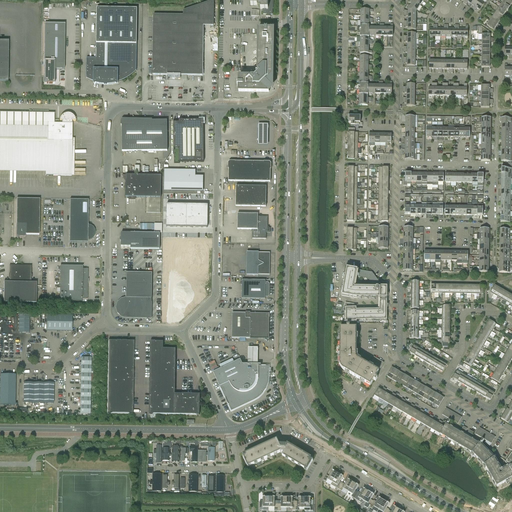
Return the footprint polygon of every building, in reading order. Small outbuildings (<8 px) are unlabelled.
[(250,0),(250,6),(255,6),(257,6),(257,7),(258,8),(260,8),(260,9),(263,9),(263,11),(263,15),(265,15),(267,15),(267,16),(267,17),(270,17),(270,15),(272,15),(272,0),(250,0)] [(410,6),(417,10),(420,6),(411,0),(409,0),(409,1),(412,3),(410,6)] [(479,0),(473,0),(471,4),(474,6),(472,9),(473,10),(480,0),(479,0)] [(480,0),(473,10),(475,11),(477,8),(480,11),(485,4),(480,0)] [(511,3),(506,0),(504,0),(502,3),(511,10),(511,9),(511,7),(510,6),(511,3)] [(167,75),(167,78),(170,78),(178,78),(181,78),(181,75),(203,76),(203,26),(213,26),(214,2),(214,1),(183,11),(183,15),(153,15),(153,75),(167,75)] [(502,3),(499,8),(506,13),(508,10),(511,12),(511,10),(502,3)] [(404,14),(416,14),(416,12),(417,10),(410,6),(408,9),(408,11),(404,11),(404,14)] [(136,71),(137,9),(97,8),(96,58),(87,58),(86,78),(87,78),(88,79),(90,80),(92,81),(93,81),(93,84),(97,85),(101,85),(104,86),(108,86),(112,85),(115,85),(119,84),(119,82),(121,81),(122,81),(124,80),(125,79),(126,79),(127,78),(131,76),(132,75),(133,73),(134,73),(136,71)] [(506,13),(499,8),(496,12),(506,19),(507,17),(504,15),(506,13)] [(496,12),(493,17),(500,21),(502,19),(504,21),(506,19),(496,12)] [(493,17),(490,21),(500,28),(501,26),(498,24),(500,21),(493,17)] [(496,28),(498,30),(500,28),(490,21),(486,26),(494,31),(496,28)] [(44,82),(47,82),(47,85),(54,85),(54,70),(64,70),(65,24),(44,24),(44,82)] [(251,77),(251,78),(239,78),(239,77),(239,78),(239,83),(237,83),(237,84),(238,84),(238,86),(237,86),(239,86),(239,87),(239,92),(269,93),(265,89),(268,86),(269,86),(269,87),(270,86),(271,86),(271,85),(270,85),(270,84),(269,84),(268,84),(266,82),(271,77),(272,76),(272,75),(272,73),(273,45),(273,30),(267,30),(267,28),(267,29),(265,29),(265,28),(264,28),(264,30),(258,30),(259,30),(259,34),(258,45),(257,73),(257,74),(258,75),(255,78),(254,77),(251,77)] [(0,81),(8,82),(8,76),(8,41),(0,41),(0,81)] [(71,176),(72,129),(72,121),(75,121),(75,120),(75,119),(74,118),(74,117),(73,116),(72,115),(71,115),(70,114),(69,114),(68,114),(67,114),(66,114),(65,114),(64,114),(63,115),(62,116),(61,117),(60,118),(60,119),(60,120),(59,120),(59,121),(60,121),(60,122),(59,122),(56,121),(56,120),(54,120),(54,114),(0,112),(0,169),(45,170),(45,176),(71,176)] [(360,117),(348,116),(348,123),(351,123),(351,126),(359,126),(362,126),(362,123),(360,123),(360,117)] [(167,121),(157,121),(152,121),(152,120),(139,120),(122,119),(121,121),(121,126),(122,126),(122,152),(123,152),(167,151),(167,121)] [(203,120),(173,121),(174,151),(174,163),(179,163),(179,162),(204,162),(203,120)] [(231,123),(231,134),(243,134),(243,123),(231,123)] [(268,123),(257,123),(257,144),(268,144),(268,123)] [(229,169),(228,181),(270,182),(271,170),(271,164),(270,162),(230,162),(228,163),(228,169),(229,169)] [(203,177),(195,177),(196,171),(164,170),(164,176),(164,191),(203,192),(203,177)] [(411,185),(411,182),(411,174),(405,173),(405,179),(403,179),(403,186),(407,186),(407,185),(411,185)] [(160,213),(161,198),(161,176),(122,175),(126,182),(125,197),(146,198),(146,213),(160,213)] [(236,187),(236,207),(266,207),(266,187),(236,187)] [(40,200),(16,199),(16,237),(25,237),(25,235),(39,235),(40,200)] [(88,225),(88,200),(70,200),(69,242),(87,243),(87,240),(90,240),(93,238),(95,236),(95,233),(95,230),(93,227),(91,225),(88,225)] [(208,205),(167,205),(166,227),(208,228),(208,205)] [(258,215),(238,214),(237,230),(252,230),(252,239),(266,239),(266,232),(269,232),(269,227),(268,227),(268,217),(258,217),(258,215)] [(130,249),(159,250),(160,234),(121,233),(121,238),(120,239),(120,241),(121,241),(121,247),(130,247),(130,249)] [(162,270),(207,271),(207,250),(162,249),(162,270)] [(247,252),(246,276),(258,276),(269,276),(269,253),(258,253),(258,252),(247,252)] [(20,303),(20,266),(9,266),(9,282),(4,282),(3,303),(20,303)] [(31,266),(23,266),(20,266),(20,303),(36,303),(36,283),(31,283),(31,266)] [(82,267),(60,266),(59,302),(82,302),(82,299),(87,300),(88,283),(88,269),(82,269),(82,267)] [(387,310),(387,288),(387,287),(383,287),(372,273),(347,268),(342,296),(355,298),(379,299),(379,310),(356,310),(356,305),(357,305),(345,303),(343,308),(345,308),(346,322),(356,322),(356,321),(386,320),(387,320),(387,310)] [(151,318),(152,288),(152,273),(127,273),(126,298),(121,299),(118,303),(116,308),(117,313),(121,317),(126,318),(151,318)] [(242,285),(242,288),(242,299),(265,299),(265,297),(268,297),(269,296),(269,284),(268,283),(265,283),(265,281),(242,280),(242,281),(241,281),(240,282),(240,284),(241,285),(242,285)] [(493,299),(500,288),(495,285),(491,293),(494,295),(492,298),(493,299)] [(202,286),(162,286),(161,311),(181,311),(181,306),(186,306),(186,301),(191,301),(192,296),(197,297),(197,292),(201,292),(202,286)] [(483,294),(483,288),(483,287),(480,287),(480,286),(474,286),(474,294),(474,300),(476,300),(476,294),(483,294)] [(497,297),(500,298),(504,291),(500,288),(493,299),(495,300),(497,297)] [(509,294),(504,291),(500,298),(503,300),(501,304),(503,305),(509,294)] [(511,299),(511,295),(509,294),(503,305),(504,306),(506,302),(509,304),(511,299)] [(232,338),(258,339),(258,338),(268,339),(269,314),(250,314),(250,312),(245,312),(245,313),(232,313),(232,338)] [(29,333),(29,313),(19,313),(19,333),(29,333)] [(47,315),(47,331),(72,331),(72,316),(47,315)] [(489,320),(486,325),(493,329),(495,326),(499,328),(500,327),(496,324),(489,320)] [(492,332),(493,329),(486,325),(483,330),(494,336),(495,334),(492,332)] [(374,380),(376,381),(377,378),(375,377),(384,363),(373,356),(373,357),(374,357),(369,366),(356,358),(356,328),(350,328),(350,326),(347,326),(347,328),(340,328),(339,363),(339,364),(339,365),(340,365),(340,366),(340,367),(341,368),(342,369),(343,370),(370,386),(374,380)] [(483,330),(481,334),(488,338),(490,336),(493,338),(494,336),(483,330)] [(481,334),(478,339),(489,345),(490,344),(486,341),(488,338),(481,334)] [(450,338),(441,338),(437,338),(437,340),(441,340),(441,348),(444,348),(449,348),(449,344),(450,344),(450,338)] [(478,339),(475,344),(482,348),(484,345),(488,347),(489,345),(478,339)] [(107,413),(132,414),(133,414),(134,341),(108,341),(107,413)] [(149,414),(200,415),(200,394),(175,394),(176,349),(163,349),(163,342),(150,342),(149,414)] [(475,344),(472,348),(483,355),(484,353),(481,351),(482,348),(475,344)] [(414,356),(418,349),(412,345),(410,347),(412,348),(409,353),(414,356)] [(258,347),(248,347),(248,355),(248,362),(258,362),(258,355),(258,347)] [(472,348),(470,353),(477,357),(479,354),(482,356),(483,355),(472,348)] [(414,356),(419,359),(423,351),(418,349),(414,356)] [(419,359),(424,361),(428,354),(423,351),(419,359)] [(470,353),(467,358),(478,364),(479,362),(475,360),(477,357),(470,353)] [(424,361),(428,364),(432,357),(428,354),(424,361)] [(511,358),(505,355),(502,359),(509,364),(511,358)] [(428,364),(433,367),(437,359),(432,357),(428,364)] [(81,358),(81,366),(91,366),(91,358),(81,358)] [(268,378),(268,366),(261,366),(261,364),(242,364),(240,360),(239,358),(236,360),(237,361),(213,373),(220,387),(225,398),(225,399),(228,405),(229,405),(231,411),(254,400),(259,397),(262,394),(265,389),(267,384),(268,378)] [(473,364),(477,366),(480,367),(481,366),(478,364),(467,358),(464,362),(471,367),(473,364)] [(433,367),(438,369),(442,362),(437,359),(433,367)] [(502,359),(499,364),(507,368),(509,364),(502,359)] [(447,365),(442,362),(438,369),(442,372),(447,365)] [(504,373),(507,368),(499,364),(497,369),(504,373)] [(91,374),(91,366),(81,366),(81,374),(91,374)] [(391,367),(386,376),(392,379),(397,370),(391,367)] [(497,369),(494,373),(501,378),(504,373),(497,369)] [(392,379),(397,382),(402,373),(397,370),(392,379)] [(457,381),(462,374),(457,371),(452,379),(457,381)] [(402,373),(397,382),(402,385),(407,376),(402,373)] [(501,378),(494,373),(491,378),(498,382),(501,378)] [(91,374),(81,374),(81,382),(91,382),(91,374)] [(457,381),(462,384),(466,377),(462,374),(457,381)] [(15,375),(0,375),(0,389),(0,404),(15,405),(15,375)] [(402,385),(407,388),(412,379),(407,376),(402,385)] [(462,384),(467,387),(471,380),(466,377),(462,384)] [(412,379),(407,388),(412,391),(418,382),(412,379)] [(467,387),(471,390),(476,382),(471,380),(467,387)] [(80,390),(90,390),(91,382),(81,382),(80,390)] [(412,391),(418,394),(423,385),(418,382),(412,391)] [(471,390),(476,392),(480,385),(476,382),(471,390)] [(24,383),(23,403),(23,412),(27,412),(27,403),(53,403),(54,383),(24,383)] [(423,385),(418,394),(423,397),(428,388),(423,385)] [(476,392),(481,395),(485,388),(480,385),(476,392)] [(385,389),(383,388),(382,391),(378,389),(374,396),(379,399),(385,389)] [(423,397),(428,401),(433,391),(428,388),(423,397)] [(481,395),(485,398),(489,391),(485,388),(481,395)] [(385,389),(379,399),(384,401),(388,394),(385,392),(386,389),(385,389)] [(90,390),(80,390),(80,398),(90,398),(90,390)] [(428,401),(433,404),(438,394),(433,391),(428,401)] [(489,391),(485,398),(490,401),(494,393),(489,391)] [(391,396),(388,394),(384,401),(388,404),(394,394),(393,393),(391,396)] [(396,395),(394,394),(388,404),(393,407),(397,400),(394,398),(396,395)] [(438,394),(433,404),(438,407),(444,398),(438,394)] [(80,398),(80,406),(90,406),(90,398),(80,398)] [(397,400),(393,407),(398,410),(403,399),(402,399),(400,401),(397,400)] [(405,400),(403,399),(398,410),(402,412),(406,405),(403,403),(405,400)] [(406,405),(402,412),(407,415),(413,405),(411,404),(410,407),(406,405)] [(414,406),(413,405),(407,415),(412,418),(416,411),(413,409),(414,406)] [(90,406),(80,406),(80,414),(90,414),(90,406)] [(458,424),(458,423),(461,418),(462,418),(462,417),(446,408),(442,415),(449,419),(447,423),(448,424),(451,420),(458,424)] [(416,411),(412,418),(416,421),(422,410),(421,410),(419,412),(416,411)] [(424,411),(422,410),(416,421),(421,423),(425,416),(422,414),(424,411)] [(511,419),(504,414),(501,419),(508,423),(510,420),(511,421),(511,419)] [(425,416),(421,423),(426,426),(432,416),(430,415),(428,418),(425,416)] [(433,417),(432,416),(426,426),(430,429),(435,422),(431,420),(433,417)] [(435,422),(430,429),(435,432),(441,421),(439,420),(438,423),(435,422)] [(442,422),(441,421),(435,432),(439,434),(444,427),(441,425),(442,422)] [(444,427),(439,434),(440,435),(440,434),(472,453),(484,465),(496,487),(511,478),(511,442),(509,449),(511,450),(511,455),(507,463),(511,466),(502,471),(503,473),(500,475),(498,472),(500,470),(493,458),(479,444),(445,424),(444,427)] [(484,440),(491,444),(495,437),(479,428),(476,435),(483,439),(480,443),(482,444),(484,440)] [(286,445),(282,445),(279,445),(277,440),(245,454),(245,456),(243,457),(247,467),(248,467),(248,468),(248,467),(247,466),(250,465),(250,466),(254,464),(254,465),(255,464),(254,463),(256,462),(257,463),(261,461),(261,462),(261,461),(261,460),(263,459),(263,460),(267,458),(268,459),(268,458),(267,457),(269,456),(270,457),(274,455),(274,456),(274,455),(274,454),(276,453),(276,454),(281,452),(281,453),(283,453),(282,456),(288,459),(288,460),(294,463),(294,464),(294,463),(300,467),(301,467),(307,470),(306,471),(307,471),(313,461),(310,459),(311,458),(287,444),(286,445)] [(168,444),(162,444),(162,449),(163,449),(171,449),(171,444),(171,441),(168,441),(168,444)] [(323,481),(323,480),(326,482),(327,480),(332,483),(338,473),(332,470),(332,471),(329,476),(326,475),(327,474),(323,481)] [(343,477),(338,473),(332,483),(331,485),(336,488),(335,489),(338,491),(339,489),(342,484),(342,483),(340,482),(342,477),(343,477)] [(342,484),(339,489),(341,491),(343,489),(348,492),(353,483),(348,479),(347,480),(348,480),(344,486),(342,484)] [(358,486),(353,483),(348,492),(352,495),(351,497),(354,498),(357,493),(355,492),(358,486)] [(357,493),(354,498),(357,500),(358,498),(363,501),(368,492),(363,488),(363,489),(360,495),(357,493)] [(374,495),(368,492),(363,501),(368,504),(367,506),(369,507),(373,502),(370,501),(373,495),(374,495)] [(263,510),(263,508),(269,508),(269,497),(263,497),(263,504),(260,504),(260,503),(260,511),(260,510),(263,510)] [(269,497),(269,508),(274,508),(274,510),(277,510),(278,504),(275,504),(275,497),(269,497)] [(286,508),(287,497),(280,497),(281,497),(281,504),(278,504),(277,510),(281,510),(281,508),(286,508)] [(287,497),(286,508),(292,508),(292,511),(295,511),(295,504),(292,504),(293,498),(293,497),(287,497)] [(295,504),(295,511),(299,511),(299,508),(304,508),(305,498),(298,497),(298,498),(299,498),(299,504),(295,504)] [(373,502),(369,507),(372,509),(374,507),(378,510),(384,501),(379,497),(378,498),(379,498),(375,504),(373,502)] [(305,498),(304,508),(304,511),(313,511),(313,504),(313,505),(310,505),(310,498),(311,498),(305,498)] [(389,504),(384,501),(378,510),(382,511),(387,511),(388,511),(385,510),(389,504)]
